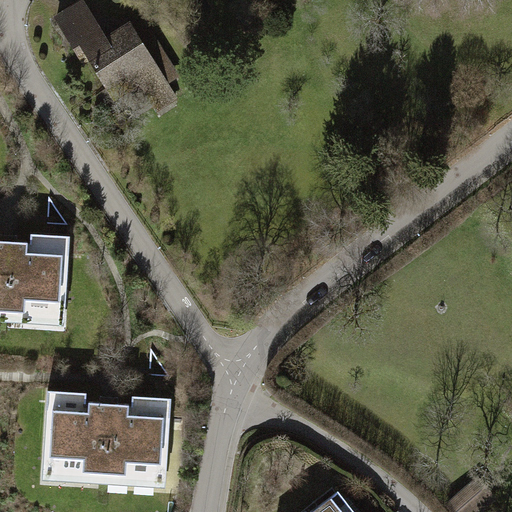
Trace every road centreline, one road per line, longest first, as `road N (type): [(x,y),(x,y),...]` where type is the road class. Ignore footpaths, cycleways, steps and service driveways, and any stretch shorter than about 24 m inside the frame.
road 1 (residential): [(0,0),(11,49),(234,392)]
road 2 (residential): [(511,142),(267,330),(234,392)]
road 3 (residential): [(234,392),(362,465),(421,511)]
road 4 (residential): [(208,511),(234,392)]
